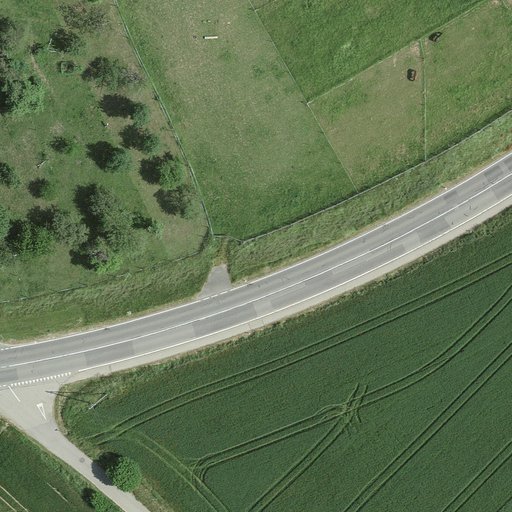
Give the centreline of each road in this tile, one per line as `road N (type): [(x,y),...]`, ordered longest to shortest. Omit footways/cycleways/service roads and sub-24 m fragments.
road 1 (primary): [(511,177),(419,230),(241,309),(0,368)]
road 2 (unclassified): [(0,370),(35,419),(137,511)]
